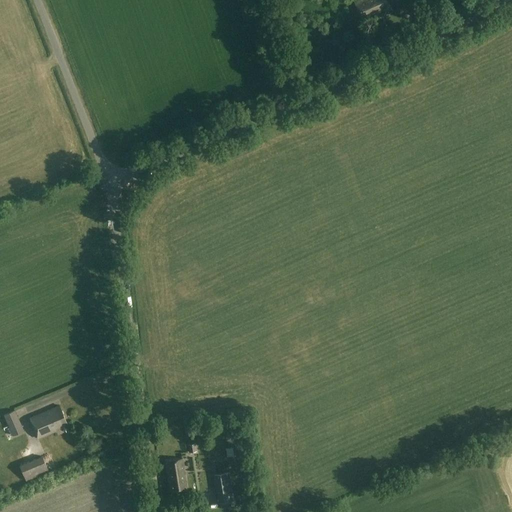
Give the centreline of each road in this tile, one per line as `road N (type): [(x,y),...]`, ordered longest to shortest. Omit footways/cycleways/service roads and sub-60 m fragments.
road 1 (unclassified): [(110,184),(420,48),(503,0)]
road 2 (unclassified): [(151,511),(110,184)]
road 3 (unclassified): [(110,184),(36,0)]
